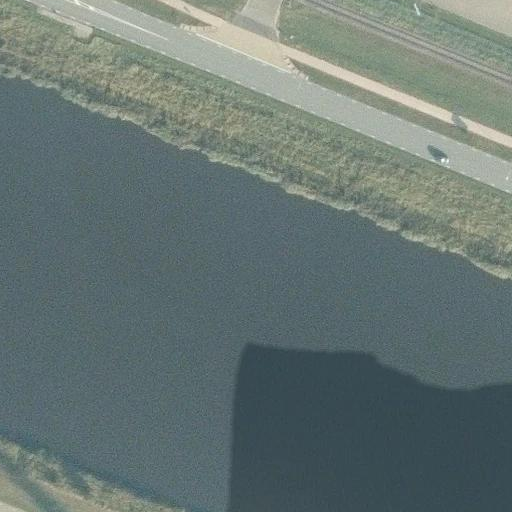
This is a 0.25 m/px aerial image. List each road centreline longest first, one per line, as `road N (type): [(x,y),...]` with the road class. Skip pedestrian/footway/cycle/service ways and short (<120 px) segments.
road 1 (tertiary): [(511,177),(238,65)]
road 2 (tertiary): [(238,65),(78,0)]
